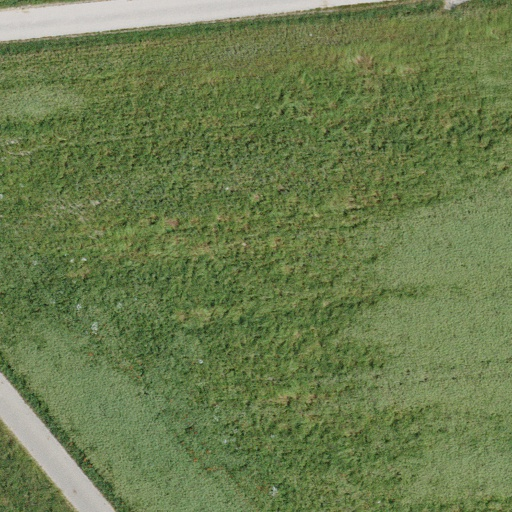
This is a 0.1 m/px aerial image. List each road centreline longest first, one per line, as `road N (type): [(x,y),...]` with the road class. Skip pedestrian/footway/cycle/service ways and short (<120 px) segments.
road 1 (track): [(311,0),(0,30)]
road 2 (track): [(0,394),(95,511)]
